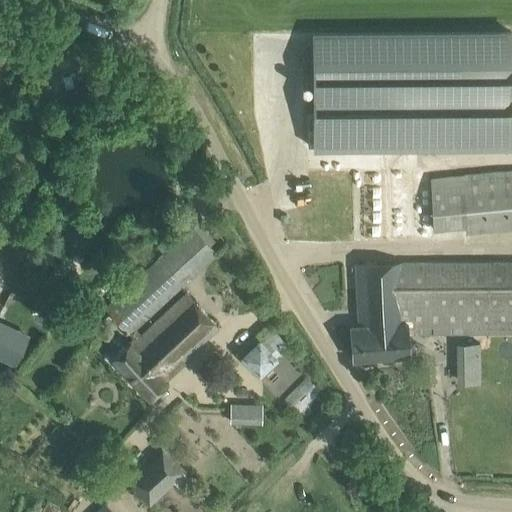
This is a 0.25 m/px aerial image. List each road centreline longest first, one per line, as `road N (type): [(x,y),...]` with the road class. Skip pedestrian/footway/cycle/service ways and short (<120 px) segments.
road 1 (unclassified): [(420,498),(153,40)]
road 2 (unclassified): [(153,40),(35,0)]
